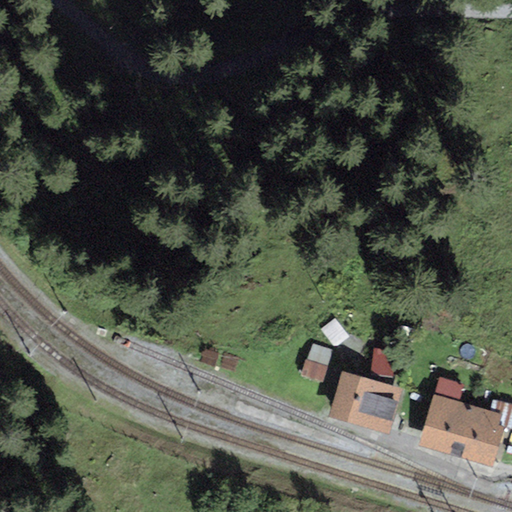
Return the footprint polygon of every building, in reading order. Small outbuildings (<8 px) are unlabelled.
[(400,327),(397,335),(412,339),(414,331),(400,327)] [(332,350),(311,344),(306,359),(305,359),(300,375),(322,381),(332,350)] [(373,347),(370,373),(392,375),(394,349),(373,347)] [(401,388),(341,370),(328,416),(388,434),(401,388)] [(464,385),(440,378),(420,444),(491,465),(502,425),(511,428),(511,403),(492,398),(489,409),(459,400),(464,385)]
